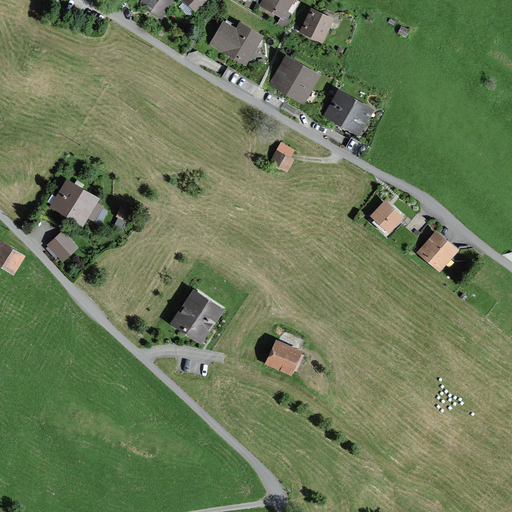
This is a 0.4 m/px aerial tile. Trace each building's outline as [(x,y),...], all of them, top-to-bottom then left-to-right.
[(165,0),(145,0),(143,3),(160,16),(170,3),(165,0)] [(184,0),(185,0),(179,6),(189,15),(203,0),(184,0)] [(267,0),(265,5),(268,7),(267,9),(274,13),(275,11),(287,17),(290,12),(292,14),(299,2),(296,0),(290,0),(290,1),(289,0),(267,0)] [(312,11),(302,30),(322,40),(331,20),(312,11)] [(224,24),(212,43),(245,62),(259,39),(248,32),(245,36),(224,24)] [(287,62),(276,83),(311,103),(316,93),(307,88),(314,77),(315,77),(315,76),(287,61),(287,62)] [(232,82),(254,96),(258,87),(236,74),(232,82)] [(339,96),(328,115),(336,119),(335,120),(348,127),(349,126),(357,131),(367,112),(368,113),(369,112),(339,94),(338,95),(339,96)] [(352,139),(348,148),(361,156),(366,147),(352,139)] [(291,149),(281,144),(271,165),(275,167),(277,164),(286,168),(290,161),(286,158),(291,149)] [(81,219),(91,201),(68,186),(57,204),(64,208),(64,210),(67,212),(68,211),(81,219)] [(94,221),(102,207),(96,204),(88,217),(94,221)] [(377,216),(372,221),(384,233),(399,217),(385,204),(375,215),(377,216)] [(74,247),(62,234),(51,245),(63,258),(74,247)] [(437,234),(421,252),(439,268),(455,250),(437,234)] [(0,262),(12,271),(21,257),(1,244),(0,246),(0,262)] [(183,307),(174,320),(184,326),(183,328),(185,329),(185,327),(201,338),(208,328),(206,327),(218,310),(195,295),(185,308),(183,307)] [(277,344),(270,361),(290,370),(297,353),(277,344)]
